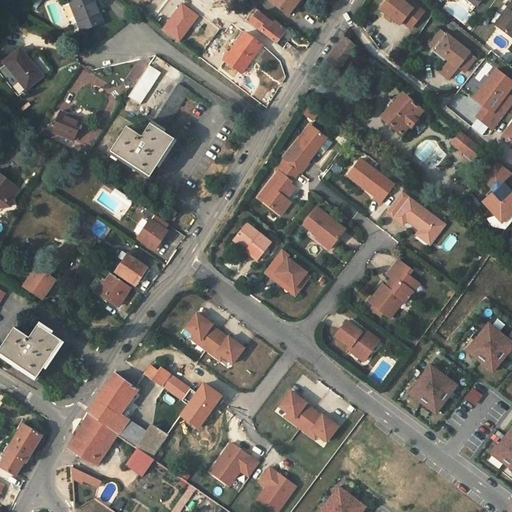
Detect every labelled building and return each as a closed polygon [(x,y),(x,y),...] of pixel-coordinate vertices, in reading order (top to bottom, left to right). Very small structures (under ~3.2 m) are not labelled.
[(103,22),(94,0),(74,0),(72,1),(70,1),(82,31),(103,22)] [(268,0),(269,1),(279,9),(287,15),(294,6),(298,7),(303,1),(301,0),(268,0)] [(400,24),(402,21),(411,28),(424,12),(415,4),(412,8),(406,2),(402,0),(387,0),(380,9),(388,14),(393,18),(400,24)] [(510,9),(498,26),(511,36),(511,1),(508,7),(510,9)] [(179,42),(201,15),(186,3),(164,31),(179,42)] [(508,7),(495,24),(498,26),(510,9),(508,7)] [(258,12),(250,23),(260,31),(276,43),(286,30),(275,22),(274,24),(258,12)] [(441,29),(429,44),(434,49),(446,34),(441,29)] [(248,56),(258,42),(248,34),(245,32),(225,60),(241,73),(252,59),(248,56)] [(448,60),(439,72),(449,80),(458,68),(470,53),(446,34),(434,49),(448,60)] [(343,36),(336,46),(349,54),(355,45),(343,36)] [(252,59),(262,45),(259,42),(258,42),(248,56),(252,59)] [(336,46),(329,58),(341,66),(349,54),(336,46)] [(5,64),(0,68),(0,73),(18,96),(43,76),(20,48),(6,59),(3,61),(5,64)] [(470,53),(458,68),(464,73),(476,57),(470,53)] [(329,58),(321,70),(334,78),(341,66),(329,58)] [(141,103),(161,72),(150,65),(130,96),(141,103)] [(511,104),(511,90),(510,89),(511,85),(511,75),(498,65),(473,98),(484,107),(476,117),(493,130),(511,104)] [(98,89),(104,80),(82,67),(59,106),(67,111),(85,81),(98,89)] [(400,82),(396,87),(401,91),(405,86),(400,82)] [(178,84),(154,122),(166,129),(190,91),(178,84)] [(392,109),(384,119),(401,134),(409,126),(411,127),(418,119),(416,118),(423,111),(405,95),(403,98),(397,94),(390,102),(395,107),(392,109)] [(74,140),(82,121),(60,111),(51,131),(74,140)] [(418,119),(411,127),(418,134),(425,126),(418,119)] [(511,121),(502,135),(511,142),(511,121)] [(355,122),(348,131),(363,143),(370,135),(355,122)] [(150,176),(174,139),(150,123),(145,131),(142,136),(138,134),(127,126),(111,151),(150,176)] [(310,125),(283,159),(300,173),(308,163),(307,162),(316,151),(326,138),(310,125)] [(461,132),(452,143),(485,170),(494,159),(461,132)] [(326,138),(316,151),(319,153),(329,140),(326,138)] [(494,159),(485,170),(478,178),(494,191),(510,171),(494,158),(494,159)] [(360,159),(349,173),(363,184),(362,186),(375,196),(374,198),(380,203),(394,184),(360,159)] [(278,172),(258,197),(276,211),(286,199),(295,188),(289,183),(297,174),(285,164),(282,162),(276,170),(278,172)] [(286,162),(285,164),(297,174),(298,172),(286,162)] [(349,173),(348,175),(362,186),(363,184),(349,173)] [(13,198),(20,189),(0,174),(0,207),(8,206),(8,204),(14,203),(13,198)] [(114,187),(107,182),(103,187),(111,192),(114,187)] [(483,201),(502,221),(511,211),(511,191),(503,182),(483,201)] [(402,192),(386,211),(394,217),(410,198),(402,192)] [(410,198),(394,217),(403,224),(406,220),(420,230),(433,240),(445,225),(410,198)] [(286,199),(276,211),(281,215),(290,203),(286,199)] [(57,215),(62,206),(53,201),(48,210),(57,215)] [(317,207),(303,225),(318,236),(321,233),(334,243),(345,229),(317,207)] [(162,238),(167,231),(165,229),(168,224),(145,208),(142,214),(150,220),(146,225),(142,232),(138,238),(155,250),(160,242),(162,244),(165,240),(162,238)] [(172,208),(167,216),(174,221),(179,213),(172,208)] [(102,237),(108,229),(98,220),(91,228),(102,237)] [(142,232),(146,225),(141,222),(137,228),(142,232)] [(246,222),(234,238),(247,248),(245,250),(258,260),(268,247),(272,250),(276,245),(272,242),(271,242),(246,222)] [(420,230),(417,234),(430,245),(433,240),(420,230)] [(318,236),(317,238),(330,248),(334,243),(321,233),(318,236)] [(481,245),(476,251),(481,255),(486,249),(485,248),(482,245),(481,245)] [(281,250),(264,272),(272,278),(275,274),(294,288),(306,272),(288,258),(289,256),(281,250)] [(142,282),(150,269),(128,255),(116,272),(134,284),(138,279),(142,282)] [(383,284),(369,302),(373,305),(383,313),(387,316),(401,298),(404,300),(405,302),(413,291),(410,289),(416,281),(407,273),(410,268),(399,260),(387,275),(392,279),(394,280),(388,288),(386,286),(383,284)] [(37,266),(24,286),(43,298),(56,279),(37,266)] [(275,274),(272,278),(295,296),(310,275),(306,272),(294,288),(275,274)] [(103,281),(96,291),(118,306),(131,287),(111,273),(105,282),(103,281)] [(416,281),(410,289),(413,291),(419,283),(416,281)] [(401,298),(387,316),(390,318),(404,300),(401,298)] [(373,305),(371,308),(381,316),(383,313),(373,305)] [(197,313),(186,328),(194,334),(200,339),(197,343),(215,357),(219,353),(224,357),(233,363),(244,348),(229,337),(228,338),(211,325),(212,324),(197,313)] [(346,321),(336,336),(350,347),(348,349),(357,357),(361,352),(367,357),(379,340),(368,332),(366,335),(361,332),(346,321)] [(14,327),(0,347),(0,352),(37,377),(62,340),(38,324),(29,337),(14,327)] [(511,344),(487,326),(467,352),(481,363),(493,372),(511,346),(511,344)] [(194,334),(191,339),(197,343),(200,339),(194,334)] [(361,352),(357,357),(364,361),(367,357),(361,352)] [(219,353),(215,357),(221,361),(224,357),(219,353)] [(150,366),(145,374),(165,388),(173,394),(182,382),(161,367),(158,371),(150,366)] [(429,366),(409,393),(435,413),(446,399),(455,386),(429,366)] [(114,373),(104,388),(116,397),(117,397),(121,400),(121,401),(124,404),(127,400),(128,401),(137,390),(114,373)] [(182,382),(173,394),(179,398),(179,397),(180,398),(188,387),(182,382)] [(211,410),(221,395),(212,389),(212,390),(203,384),(197,393),(190,388),(182,401),(188,405),(181,416),(197,427),(198,428),(206,417),(205,416),(210,409),(211,410)] [(101,393),(98,398),(117,413),(124,404),(121,401),(121,400),(117,397),(116,397),(104,388),(101,393)] [(473,389),(466,398),(475,405),(482,396),(473,389)] [(291,391),(280,406),(289,413),(295,418),(292,422),(309,434),(312,430),(318,435),(327,442),(338,426),(323,415),(322,416),(306,404),(307,403),(291,391)] [(98,398),(89,414),(118,434),(138,448),(140,450),(143,446),(121,430),(128,421),(117,413),(98,398)] [(289,413),(286,417),(292,422),(295,418),(289,413)] [(69,447),(68,448),(77,454),(88,461),(89,461),(96,465),(118,434),(89,414),(69,447)] [(146,433),(128,421),(121,430),(143,446),(140,450),(152,458),(158,448),(167,435),(152,425),(146,433)] [(24,462),(25,462),(33,449),(41,436),(23,425),(7,452),(9,452),(0,467),(0,468),(15,476),(24,462)] [(511,428),(504,439),(492,455),(511,470),(511,428)] [(312,430),(309,434),(315,439),(318,435),(312,430)] [(233,443),(212,472),(231,485),(242,470),(250,476),(259,463),(233,443)] [(140,450),(138,448),(127,465),(142,476),(153,459),(152,458),(140,450)] [(158,448),(152,458),(153,459),(156,461),(163,452),(158,448)] [(71,466),(72,478),(82,483),(83,481),(98,487),(101,481),(71,466)] [(258,501),(272,511),(279,511),(297,487),(271,467),(261,481),(269,486),(258,501)] [(338,489),(321,511),(361,511),(364,509),(338,489)]
